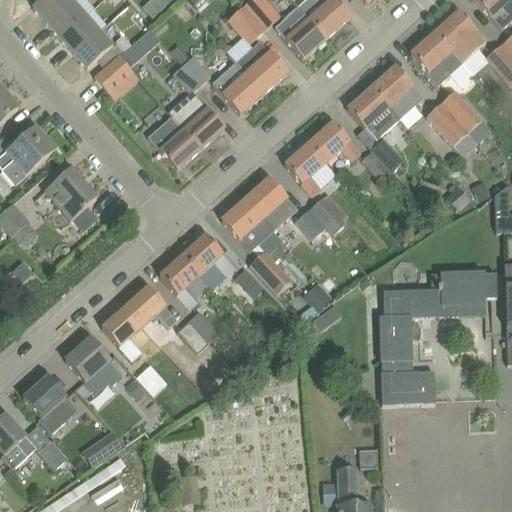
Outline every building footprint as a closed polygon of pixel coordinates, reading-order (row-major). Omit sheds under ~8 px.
[(42,0),(43,1),(33,10),(46,26),(72,3),(75,0),(42,0)] [(152,21),(164,11),(154,0),(153,0),(142,11),(152,21)] [(253,0),(243,10),(264,33),(280,18),(263,0),(253,0)] [(332,0),(309,0),(298,10),(326,41),(350,20),(332,0)] [(511,0),(475,0),(473,2),(501,33),(509,26),(511,23),(511,0)] [(72,3),(46,26),(60,41),(85,19),(72,3)] [(249,48),(264,33),(243,10),(228,25),(249,48)] [(326,41),(298,10),(274,31),(303,63),(326,41)] [(458,15),(434,37),(462,68),(486,47),(471,30),(458,15)] [(85,19),(60,41),(74,57),(99,34),(85,19)] [(99,34),(74,57),(87,72),(113,50),(99,34)] [(138,43),(146,53),(156,44),(148,34),(138,43)] [(438,89),(446,82),(462,68),(434,37),(410,58),(438,89)] [(130,48),(122,39),(115,45),(122,55),(130,48)] [(511,40),(501,49),(511,60),(511,40)] [(260,44),(252,51),(236,66),(263,97),(288,76),(274,61),(260,44)] [(511,93),(511,92),(511,60),(501,49),(485,63),(511,93)] [(108,98),(134,76),(119,59),(94,81),(108,98)] [(201,90),(211,81),(193,61),(190,63),(183,70),(201,90)] [(263,97),(236,66),(212,87),(226,103),(240,118),(263,97)] [(201,90),(183,70),(173,78),(190,99),(201,90)] [(399,123),(415,109),(423,102),(395,71),(371,92),(389,111),(399,123)] [(0,127),(3,125),(18,111),(0,90),(0,127)] [(375,144),(399,123),(389,111),(371,92),(347,113),(364,133),(365,132),(375,144)] [(441,107),(467,136),(480,125),(455,95),(441,107)] [(195,99),(172,120),(201,153),(225,132),(195,99)] [(451,150),(467,136),(441,107),(426,120),(451,150)] [(201,153),(172,120),(148,141),(177,174),(201,153)] [(308,148),(326,167),(341,153),(352,165),(360,158),(332,127),(308,148)] [(35,131),(20,144),(0,162),(0,173),(1,175),(13,189),(24,180),(25,180),(40,167),(55,154),(35,131)] [(384,144),(371,155),(390,177),(403,166),(384,144)] [(284,169),(298,184),(312,201),(320,194),(309,182),(326,167),(308,148),(284,169)] [(390,177),(371,155),(361,164),(379,186),(390,177)] [(71,225),(72,224),(82,236),(98,222),(87,210),(97,201),(71,172),(44,195),(71,225)] [(270,182),(245,204),(273,235),(297,214),(283,197),(270,182)] [(469,205),(453,185),(446,190),(451,197),(445,202),(456,215),(469,205)] [(486,189),(474,194),(478,205),(490,200),(486,189)] [(346,228),(323,201),(310,213),(326,231),(333,239),(346,228)] [(249,256),(257,249),(273,235),(245,204),(222,225),(249,256)] [(0,218),(0,229),(2,232),(10,240),(12,238),(28,225),(29,224),(21,215),(14,207),(0,218)] [(326,231),(310,213),(295,226),(311,244),(326,231)] [(205,239),(182,260),(199,279),(214,266),(226,280),(235,272),(205,239)] [(251,267),(277,297),(291,284),(264,255),(251,267)] [(186,291),(199,279),(182,260),(160,280),(176,299),(177,298),(190,313),(199,306),(186,291)] [(23,265),(12,275),(21,286),(33,276),(23,265)] [(244,274),(235,282),(252,299),(260,291),(244,274)] [(382,365),(382,377),(413,376),(411,322),(459,320),(458,309),(485,309),(485,302),(484,278),(484,276),(440,277),(440,278),(431,278),(431,294),(383,296),(384,321),(379,321),(380,365),(382,365)] [(484,278),(485,302),(497,301),(496,277),(484,278)] [(371,286),(368,280),(358,287),(362,292),(371,286)] [(311,309),(317,315),(331,302),(317,286),(303,300),(311,309)] [(177,324),(161,306),(148,291),(125,311),(142,330),(156,318),(169,332),(177,324)] [(459,320),(485,319),(485,309),(458,309),(459,320)] [(335,310),(312,325),(318,334),(341,319),(335,310)] [(128,343),(142,330),(125,311),(102,332),(115,347),(132,365),(140,357),(128,343)] [(190,325),(208,346),(219,337),(200,316),(190,325)] [(195,357),(208,346),(190,325),(177,336),(195,357)] [(66,364),(65,364),(85,386),(95,398),(107,387),(110,390),(122,379),(109,364),(90,343),(66,364)] [(149,369),(142,376),(136,382),(153,400),(166,388),(149,369)] [(381,377),(381,389),(382,409),(435,407),(434,375),(413,376),(382,377),(381,377)] [(78,413),(61,395),(47,380),(45,382),(23,402),(37,417),(41,422),(38,424),(51,438),(67,424),(77,414),(78,413)] [(145,395),(134,383),(126,390),(137,402),(145,395)] [(27,459),(36,452),(25,440),(6,418),(0,422),(0,453),(4,458),(2,460),(13,473),(27,459)] [(100,443),(110,458),(122,450),(112,435),(100,443)] [(51,444),(39,455),(38,456),(54,474),(67,462),(51,444)] [(376,452),(358,452),(359,470),(376,469),(376,452)] [(336,474),(338,511),(369,511),(369,510),(357,510),(356,474),(336,474)] [(196,481),(178,483),(181,509),(200,507),(196,481)]
